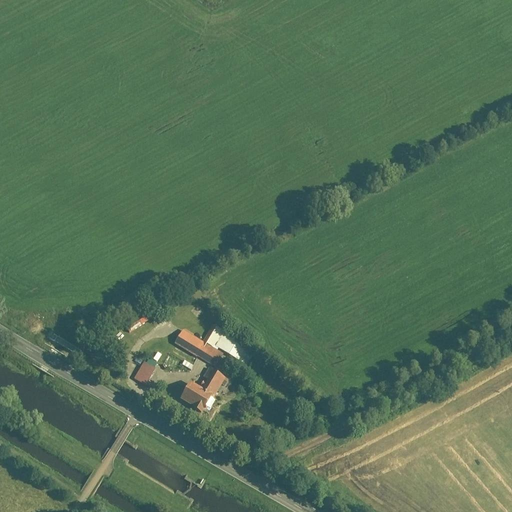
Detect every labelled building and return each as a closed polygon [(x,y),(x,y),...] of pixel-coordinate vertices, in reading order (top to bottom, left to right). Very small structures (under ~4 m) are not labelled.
[(146,310),(151,318),(166,310),(162,301),(146,310)] [(146,316),(123,327),(126,333),(148,322),(146,316)] [(178,335),(171,347),(212,371),(219,359),(178,335)] [(220,337),(212,351),(244,370),(252,356),(220,337)] [(145,359),(143,364),(152,368),(155,363),(145,359)] [(140,367),(132,381),(144,387),(152,373),(140,367)] [(220,378),(207,371),(197,389),(188,384),(178,402),(200,415),(220,378)]
